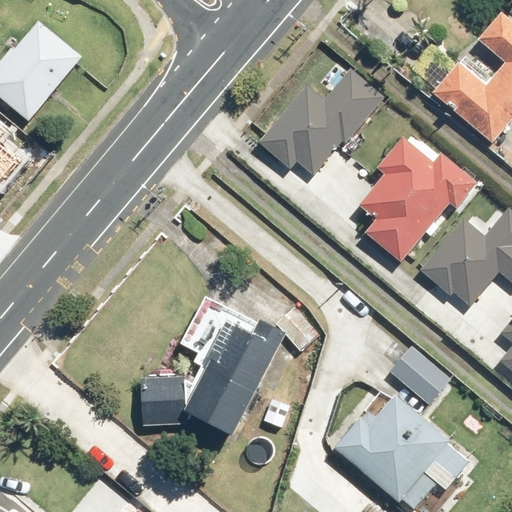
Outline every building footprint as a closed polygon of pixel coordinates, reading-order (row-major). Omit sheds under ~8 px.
[(432,95),(493,145),(511,121),(511,26),(498,15),(476,42),(503,64),(483,88),(456,65),(432,95)] [(0,71),(0,101),(28,124),(79,60),(37,26),(0,71)] [(316,177),(381,97),(348,70),(323,101),(306,86),(259,144),(290,169),(296,161),(316,177)] [(454,211),(476,184),(441,154),(433,164),(400,137),(374,168),(384,175),(358,207),(373,219),(361,234),(399,265),(447,206),(454,211)] [(0,182),(18,160),(0,146),(0,182)] [(461,220),(418,271),(468,313),(500,275),(511,284),(511,212),(508,209),(483,238),(461,220)] [(296,307),(278,322),(302,351),(320,336),(296,307)] [(496,363),(511,376),(511,320),(499,335),(511,346),(496,363)] [(185,414),(232,436),(275,347),(228,324),(185,414)] [(411,348),(389,374),(428,407),(450,381),(411,348)] [(181,425),(181,380),(140,380),(141,426),(181,425)] [(384,393),(336,452),(407,510),(455,451),(384,393)]
